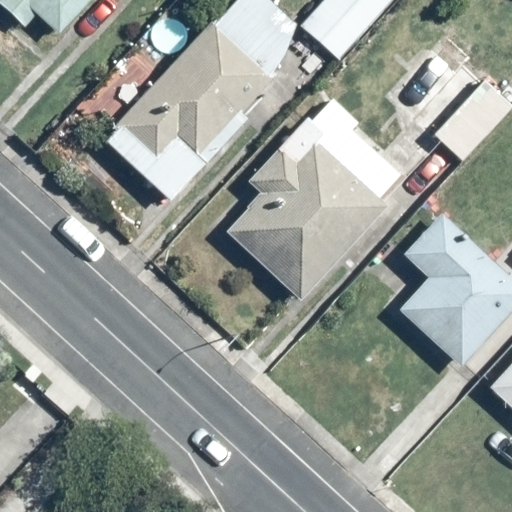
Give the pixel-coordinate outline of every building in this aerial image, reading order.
[(0,0),(0,2),(26,26),(38,12),(61,32),(89,0),(0,0)] [(239,114),(274,75),(294,25),(266,0),(209,0),(92,128),(174,202),(247,121),(239,114)] [(314,0),(295,22),(336,60),(389,0),(314,0)] [(389,90),(411,111),(399,124),(426,150),(448,172),(511,105),(511,100),(443,34),(389,90)] [(388,201),(373,188),(343,161),(355,148),(367,135),(323,95),(246,181),(260,193),(225,232),(300,299),(388,201)] [(511,308),(511,278),(440,213),(404,252),(431,276),(401,309),(462,363),(511,308)] [(511,363),(492,385),(511,403),(511,363)]
